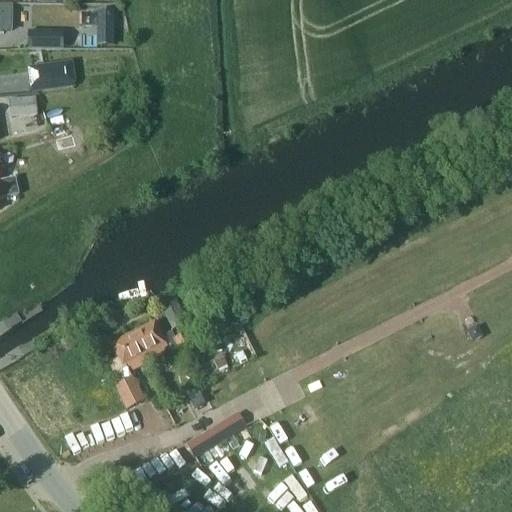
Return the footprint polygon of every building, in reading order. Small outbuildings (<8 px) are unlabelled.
[(113,45),(113,14),(96,14),(96,45),(113,45)] [(53,52),(53,34),(26,33),(26,52),(53,52)] [(75,90),(71,64),(43,68),(47,94),(75,90)] [(8,101),(9,120),(36,118),(35,99),(8,101)] [(0,199),(18,196),(15,179),(0,182),(0,199)] [(157,304),(171,333),(186,325),(172,296),(157,304)] [(162,339),(155,324),(111,346),(118,361),(108,366),(118,386),(115,388),(127,411),(143,402),(132,380),(128,382),(125,375),(177,350),(181,358),(194,352),(186,335),(174,341),(171,334),(162,339)] [(200,396),(190,401),(195,410),(205,405),(200,396)] [(189,451),(194,459),(244,428),(240,420),(189,451)]
